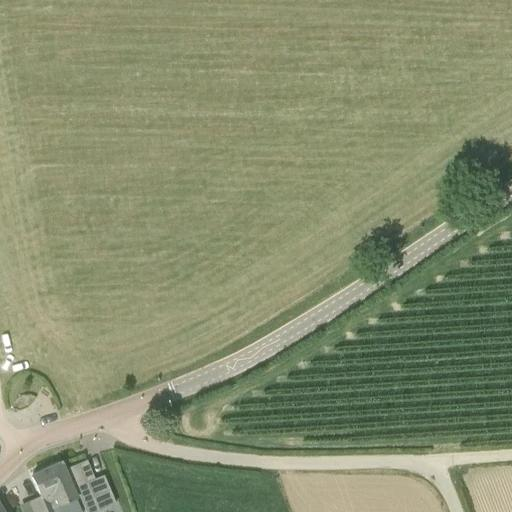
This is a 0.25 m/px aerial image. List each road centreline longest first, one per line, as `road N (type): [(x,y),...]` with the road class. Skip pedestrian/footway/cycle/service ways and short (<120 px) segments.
road 1 (tertiary): [(19,450),(214,374),(511,190)]
road 2 (track): [(455,511),(425,461),(203,457),(140,441),(113,414)]
